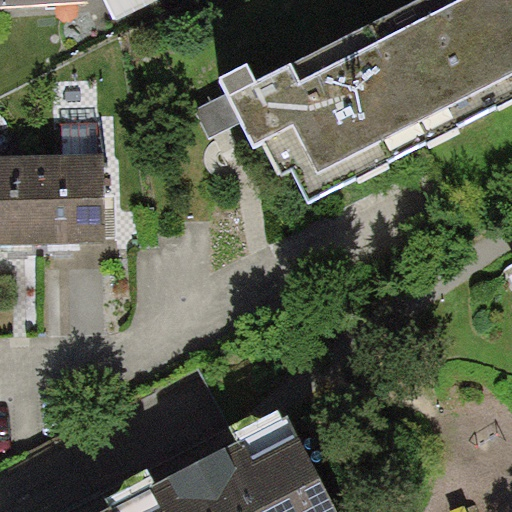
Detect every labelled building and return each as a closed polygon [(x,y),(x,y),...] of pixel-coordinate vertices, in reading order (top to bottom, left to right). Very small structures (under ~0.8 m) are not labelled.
[(87,0),(0,0),(0,10),(88,5),(87,0)] [(511,0),(433,0),(256,91),(248,75),(220,89),(254,155),(265,150),(281,182),(292,177),(309,210),(357,186),(358,189),(389,174),(387,170),(497,114),(498,116),(511,108),(511,0)] [(38,160),(40,249),(107,248),(105,158),(38,160)] [(0,250),(40,249),(38,160),(0,160),(0,250)] [(332,511),(288,422),(108,511),(332,511)]
